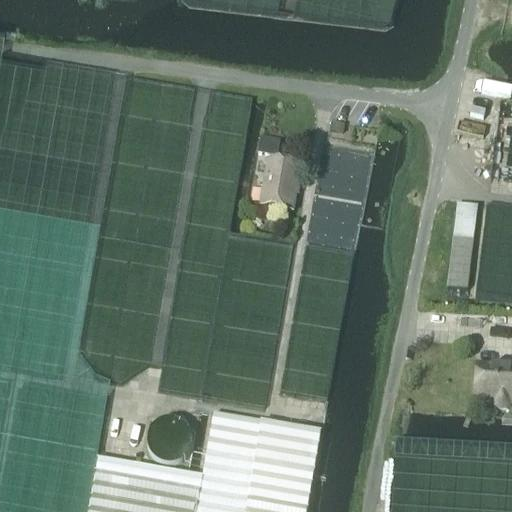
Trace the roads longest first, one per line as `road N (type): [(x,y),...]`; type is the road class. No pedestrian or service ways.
road 1 (unclassified): [(445,111),(23,46)]
road 2 (unclassified): [(369,511),(445,111)]
road 3 (track): [(74,344),(121,62)]
